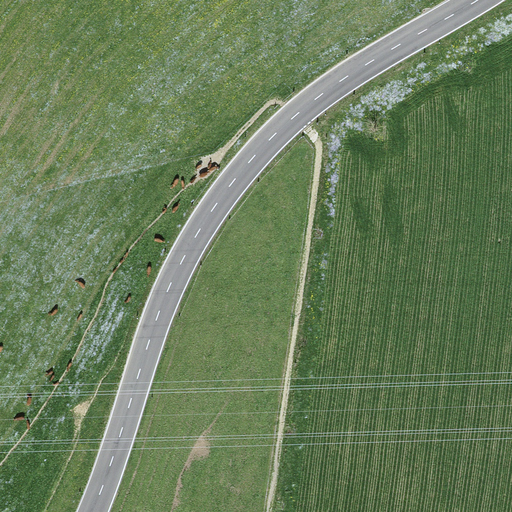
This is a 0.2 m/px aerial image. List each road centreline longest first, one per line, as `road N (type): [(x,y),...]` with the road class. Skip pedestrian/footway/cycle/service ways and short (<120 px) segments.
road 1 (secondary): [(94,511),(165,301),(213,208),(281,126),(319,95),(476,0)]
road 2 (track): [(270,511),(320,149),(297,113)]
